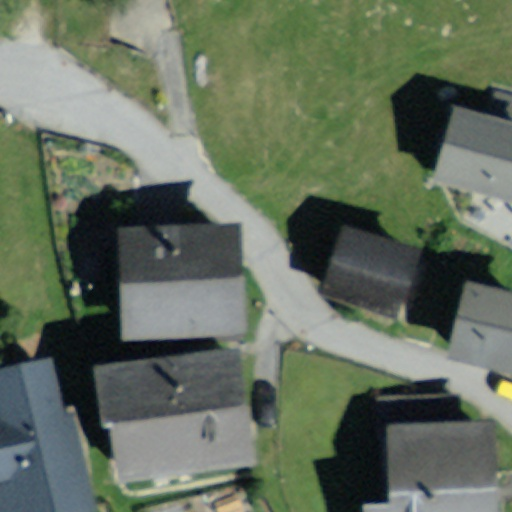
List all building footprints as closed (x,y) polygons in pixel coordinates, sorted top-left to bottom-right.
[(511,127),(463,110),(442,171),(511,195),(511,127)] [(350,231),(335,273),(400,297),(415,255),(350,231)] [(227,238),(120,238),(120,324),(227,324),(227,238)] [(511,298),(472,288),(458,341),(511,355),(511,298)] [(232,351),(102,370),(117,476),(247,457),(232,351)] [(82,511),(48,358),(0,368),(0,511),(82,511)] [(493,511),(491,425),(395,428),(398,506),(370,507),(369,511),(493,511)]
